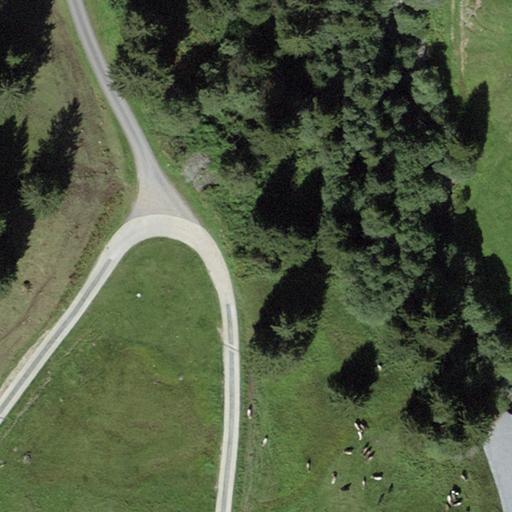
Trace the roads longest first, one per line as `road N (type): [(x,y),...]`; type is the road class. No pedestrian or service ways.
road 1 (track): [(222,511),(233,322),(221,269),(203,242),(170,225)]
road 2 (track): [(0,415),(132,232),(170,225)]
road 3 (track): [(170,225),(154,169),(103,84),(77,0)]
